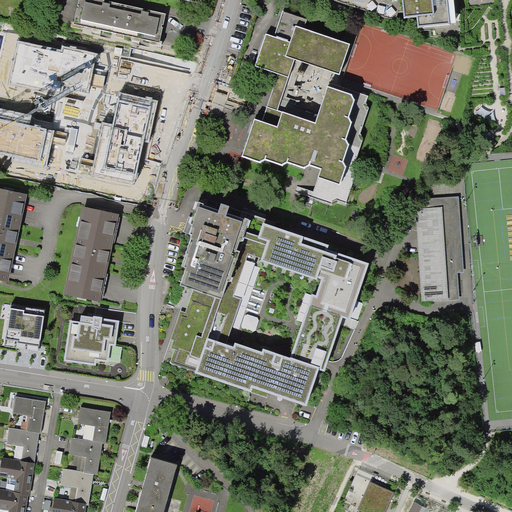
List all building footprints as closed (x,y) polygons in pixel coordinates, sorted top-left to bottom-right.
[(103,1),(98,0),(77,0),(76,6),(78,6),(77,10),(76,9),(72,25),(158,44),(161,28),(160,28),(160,25),(162,25),(164,15),(147,11),(146,13),(141,12),(142,10),(108,2),(107,5),(103,4),(103,1)] [(351,0),(366,4),(366,0),(401,0),(403,20),(417,19),(418,29),(450,27),(446,0),(351,0)] [(280,12),(271,38),(262,35),(251,68),(286,79),(292,62),(336,77),(346,47),(302,32),(305,21),(280,12)] [(167,108),(156,106),(159,92),(157,92),(159,82),(66,62),(62,79),(36,73),(39,60),(0,50),(0,134),(19,139),(29,144),(31,133),(68,142),(77,100),(83,101),(85,92),(127,101),(119,139),(158,148),(167,108)] [(251,118),(239,155),(257,162),(262,159),(279,165),(284,162),(301,167),(306,165),(317,168),(314,177),(317,178),(311,198),(330,205),(338,200),(346,203),(357,171),(354,165),(363,140),(360,134),(368,109),(365,104),(368,96),(347,89),(346,93),(324,86),(312,122),(279,111),(274,126),(251,118)] [(26,195),(0,189),(0,278),(8,280),(11,266),(17,238),(23,209),(26,195)] [(456,297),(454,270),(460,269),(455,198),(426,200),(426,208),(417,209),(423,299),(456,297)] [(186,312),(181,310),(178,319),(172,338),(174,339),(172,347),(187,353),(185,359),(206,366),(233,375),(234,372),(271,384),(272,381),(308,393),(312,380),(315,372),(317,372),(319,367),(324,369),(342,316),(350,318),(368,263),(326,249),(327,245),(273,227),(275,222),(216,202),(213,209),(194,202),(186,226),(189,227),(186,235),(190,237),(174,283),(194,290),(186,312)] [(118,215),(87,208),(68,293),(100,300),(103,285),(109,257),(115,229),(118,215)] [(35,334),(38,315),(12,311),(9,330),(35,334)] [(97,364),(98,359),(110,361),(113,344),(117,345),(121,321),(84,315),(82,322),(73,321),(67,360),(97,364)] [(14,396),(11,413),(29,416),(26,430),(38,432),(39,433),(44,401),(14,396)] [(79,408),(77,424),(94,427),(91,442),(101,443),(104,444),(109,412),(79,408)] [(8,427),(5,444),(22,447),(20,461),(31,463),(33,463),(38,432),(26,430),(8,427)] [(71,438),(68,455),(85,458),(83,472),(92,474),(95,474),(101,443),(91,442),(71,438)] [(161,511),(175,464),(151,457),(145,480),(136,511),(161,511)] [(2,458),(0,467),(0,475),(16,478),(13,492),(25,494),(26,494),(31,463),(20,461),(2,458)] [(62,469),(59,485),(76,488),(74,503),(83,504),(86,505),(92,474),(83,472),(62,469)] [(384,511),(392,493),(367,483),(356,510),(361,511),(384,511)] [(0,490),(0,507),(9,509),(8,511),(22,511),(25,494),(13,492),(0,490)] [(53,499),(50,511),(81,511),(83,504),(74,503),(53,499)]
